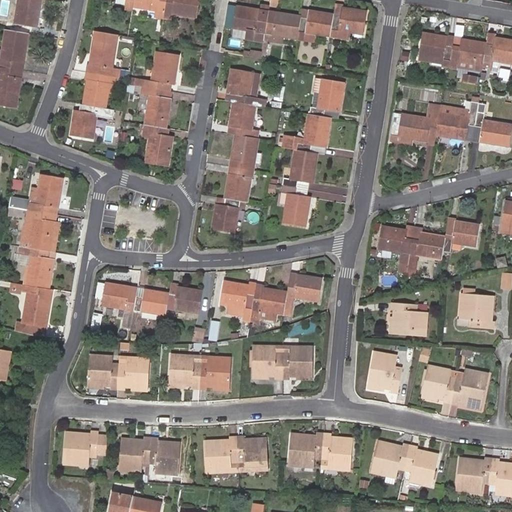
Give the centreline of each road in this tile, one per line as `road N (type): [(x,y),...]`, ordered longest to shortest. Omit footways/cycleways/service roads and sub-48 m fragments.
road 1 (residential): [(47,404),(195,413),(332,409)]
road 2 (residential): [(363,202),(393,0)]
road 3 (residential): [(175,253),(241,259),(352,241)]
road 4 (residential): [(332,409),(501,437)]
road 5 (residential): [(332,409),(352,241)]
road 6 (residential): [(96,249),(47,404)]
road 7 (residential): [(181,200),(213,50)]
road 8 (residential): [(82,0),(71,53),(33,143)]
road 9 (residential): [(363,202),(511,181)]
